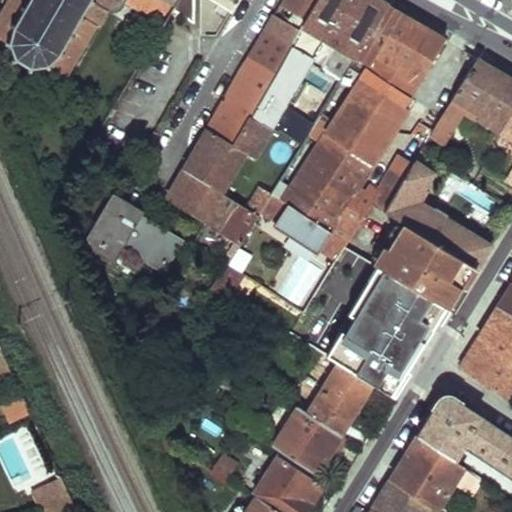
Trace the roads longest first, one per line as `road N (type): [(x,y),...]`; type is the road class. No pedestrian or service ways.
road 1 (residential): [(258,0),(149,188)]
road 2 (residential): [(438,372),(346,511)]
road 3 (residential): [(511,251),(438,372)]
